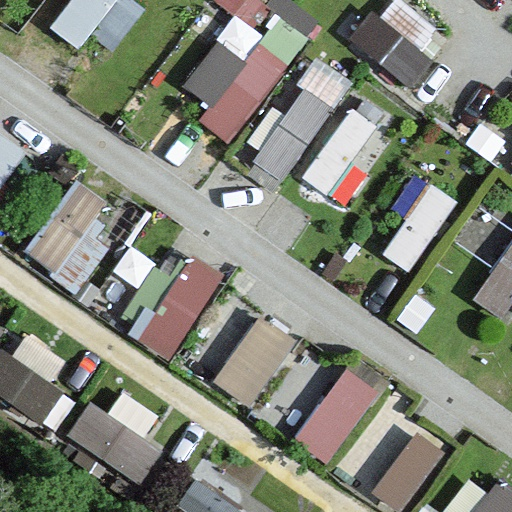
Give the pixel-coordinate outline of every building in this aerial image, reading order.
[(137,0),(70,0),(59,16),(110,54),(146,6),(137,0)] [(298,0),(278,0),(250,48),(221,31),(183,96),(245,133),(317,11),(298,0)] [(228,0),(254,23),(270,5),(264,0),(228,0)] [(408,0),(386,0),(355,38),(407,80),(447,31),(408,0)] [(281,179),(351,81),(322,61),(253,159),(281,179)] [(328,194),(382,122),(357,104),(303,175),(328,194)] [(0,128),(0,188),(27,145),(0,128)] [(69,272),(111,195),(73,175),(31,252),(69,272)] [(416,269),(458,194),(428,177),(386,252),(416,269)] [(511,315),(511,227),(483,305),(511,315)] [(171,356),(230,272),(184,240),(125,324),(171,356)] [(260,309),(218,381),(258,404),(300,333),(260,309)] [(332,460),(386,389),(350,362),(296,434),(332,460)] [(405,511),(450,446),(414,421),(369,486),(405,511)] [(475,511),(511,511),(511,482),(500,475),(475,511)]
